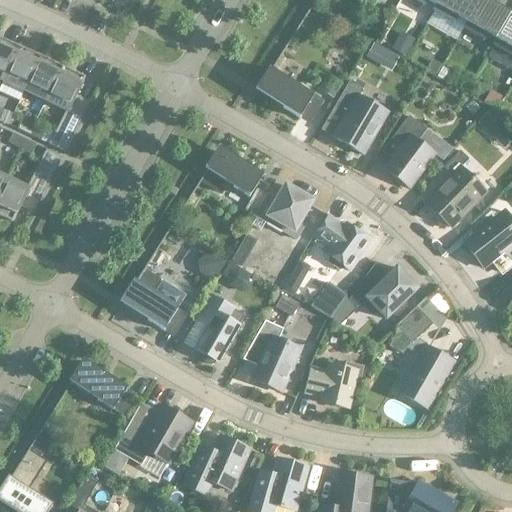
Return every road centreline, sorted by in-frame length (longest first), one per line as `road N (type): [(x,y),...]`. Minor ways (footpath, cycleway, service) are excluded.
road 1 (residential): [(507,373),(479,317),(374,205),(178,85)]
road 2 (residential): [(458,446),(364,448),(294,432),(172,378),(55,307)]
road 3 (residential): [(55,307),(178,85)]
road 4 (residential): [(0,0),(178,85)]
